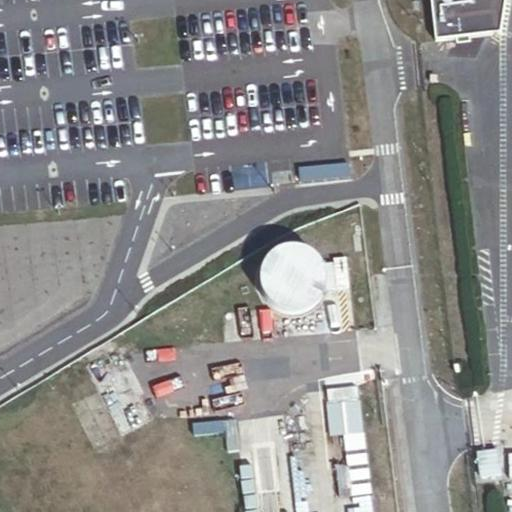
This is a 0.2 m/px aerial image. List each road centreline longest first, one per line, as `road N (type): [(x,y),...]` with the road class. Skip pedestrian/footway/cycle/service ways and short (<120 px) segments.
road 1 (unclassified): [(0,376),(286,198),(392,186)]
road 2 (unclassified): [(433,511),(392,186)]
road 3 (unclassified): [(392,186),(369,0)]
